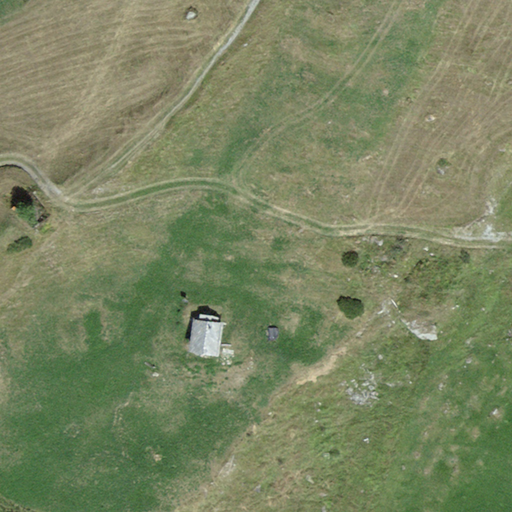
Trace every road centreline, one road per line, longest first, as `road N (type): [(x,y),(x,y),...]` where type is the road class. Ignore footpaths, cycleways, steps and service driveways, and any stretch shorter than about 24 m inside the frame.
road 1 (track): [(53,204),(82,209),(189,184),(219,188),(306,227),(511,246)]
road 2 (track): [(0,162),(21,165),(53,204),(194,81),(249,0)]
